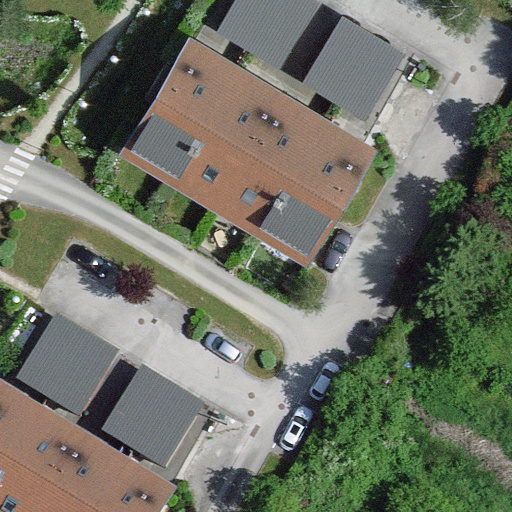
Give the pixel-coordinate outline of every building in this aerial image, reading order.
[(303,0),(238,0),(225,23),(287,60),(318,9),(303,0)] [(404,60),(341,23),(311,74),(373,111),(404,60)] [(152,93),(161,99),(140,133),(316,238),(335,205),(344,209),(365,175),(356,171),(373,143),(345,127),(307,104),(262,77),(220,52),(197,38),(181,64),(172,59),(152,93)] [(117,364),(55,326),(24,376),(86,414),(117,364)] [(141,378),(110,428),(171,466),(202,415),(141,378)] [(0,511),(162,511),(171,498),(146,483),(107,459),(58,429),(20,407),(0,394),(0,511)]
